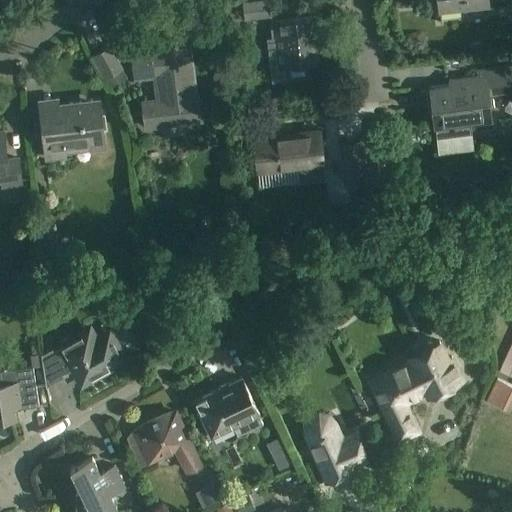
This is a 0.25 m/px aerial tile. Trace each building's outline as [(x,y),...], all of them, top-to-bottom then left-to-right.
[(282,36),(287,80),(311,77),(309,63),(317,62),(313,32),(321,31),(319,13),(289,17),(288,13),(291,13),(289,0),(272,0),(243,4),(245,18),(271,15),(274,37),(282,36)] [(437,0),(439,11),(489,5),(488,0),(437,0)] [(132,52),(135,72),(135,78),(155,76),(158,99),(143,101),(146,127),(201,120),(198,94),(196,94),(189,43),(151,48),(151,49),(132,52)] [(91,57),(101,74),(103,78),(122,68),(110,46),(91,57)] [(433,128),(435,128),(436,138),(437,138),(437,137),(470,133),(469,124),(491,122),(488,94),(511,92),(511,67),(477,72),(477,77),(449,80),(449,85),(429,87),(433,128)] [(41,112),(43,132),(46,158),(63,156),(62,144),(102,139),(99,106),(83,107),(82,102),(57,105),(57,111),(41,112)] [(276,136),(253,138),(257,170),(258,170),(296,166),(297,170),(298,181),(298,182),(325,179),(324,167),(320,131),(300,133),(276,136)] [(0,176),(0,177),(1,185),(21,183),(18,159),(6,160),(4,132),(0,132),(0,176)] [(347,143),(343,144),(348,186),(364,184),(363,177),(365,177),(368,177),(370,176),(371,183),(387,181),(383,139),(367,141),(367,145),(365,146),(362,146),(360,146),(360,142),(356,142),(356,143),(347,144),(347,143)] [(56,226),(38,228),(44,274),(61,272),(56,226)] [(41,353),(41,356),(46,387),(47,387),(46,384),(74,368),(82,382),(109,367),(108,365),(115,361),(118,351),(112,340),(102,337),(99,339),(93,329),(89,331),(89,330),(70,340),(68,336),(60,341),(62,345),(42,355),(42,353),(41,353)] [(369,380),(398,441),(418,431),(405,403),(426,392),(429,397),(463,381),(451,357),(448,359),(439,341),(435,343),(435,342),(434,342),(430,340),(413,348),(413,353),(412,353),(413,354),(409,356),(413,365),(392,376),(389,371),(369,380)] [(510,375),(511,376),(511,343),(500,371),(510,376),(510,375)] [(0,384),(0,418),(17,417),(15,406),(20,405),(20,408),(38,406),(33,366),(0,370),(0,378),(1,384),(0,384)] [(194,401),(203,419),(211,437),(233,426),(237,436),(263,423),(258,414),(259,414),(242,378),(229,384),(231,387),(222,392),(221,388),(194,401)] [(487,401),(506,409),(511,395),(511,385),(497,379),(487,401)] [(144,424),(135,431),(149,461),(175,449),(188,470),(200,465),(175,412),(164,415),(154,419),(144,424)] [(355,470),(352,462),(366,456),(355,432),(341,438),(337,428),(325,433),(324,431),(319,433),(320,435),(308,441),(327,482),(355,470)] [(80,489),(75,491),(75,500),(76,510),(76,511),(107,511),(116,508),(110,495),(125,488),(114,465),(99,472),(92,457),(70,468),(80,489)]
